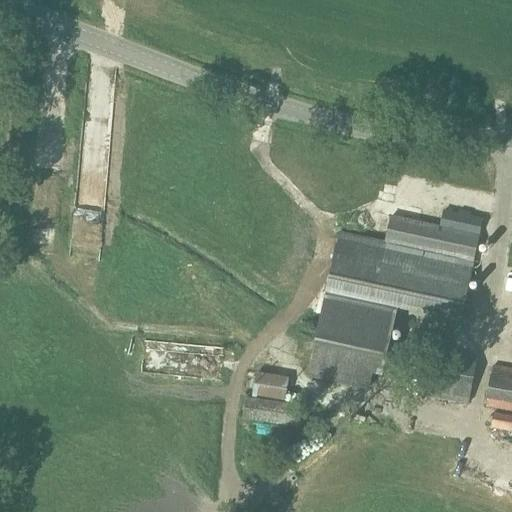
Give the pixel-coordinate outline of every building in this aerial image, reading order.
[(37,154),(52,160),(61,136),(47,131),(37,154)] [(385,242),(339,232),(325,294),(462,323),(484,219),(459,214),(456,230),(391,216),(385,242)] [(324,298),(307,377),(369,391),(373,375),(384,377),(396,313),(324,298)] [(145,341),(141,374),(222,382),(225,348),(145,341)] [(469,405),(477,359),(427,349),(419,395),(469,405)] [(511,413),(511,369),(493,367),(486,408),(511,413)] [(247,384),(245,396),(274,399),(275,388),(247,384)] [(322,409),(255,401),(249,441),(316,450),(322,409)] [(511,416),(494,414),(492,430),(507,432),(504,446),(511,447),(511,416)]
